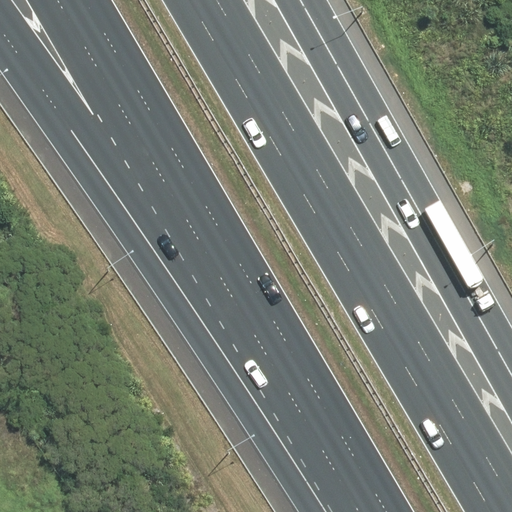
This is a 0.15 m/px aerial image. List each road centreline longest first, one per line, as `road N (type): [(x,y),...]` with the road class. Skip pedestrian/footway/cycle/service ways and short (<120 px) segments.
road 1 (motorway): [(365,511),(0,31)]
road 2 (motorway): [(190,0),(493,511)]
road 3 (motorway): [(383,511),(85,0)]
road 4 (motorway): [(285,0),(511,410)]
